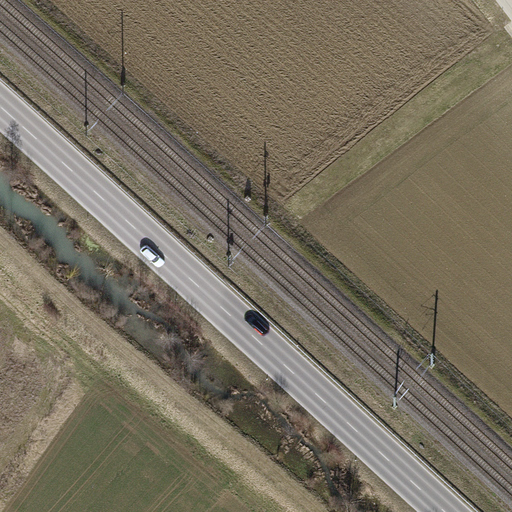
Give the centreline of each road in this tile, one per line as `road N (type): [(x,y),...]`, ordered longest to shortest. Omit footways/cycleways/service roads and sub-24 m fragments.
road 1 (primary): [(0,105),(446,511)]
road 2 (track): [(317,511),(0,236)]
